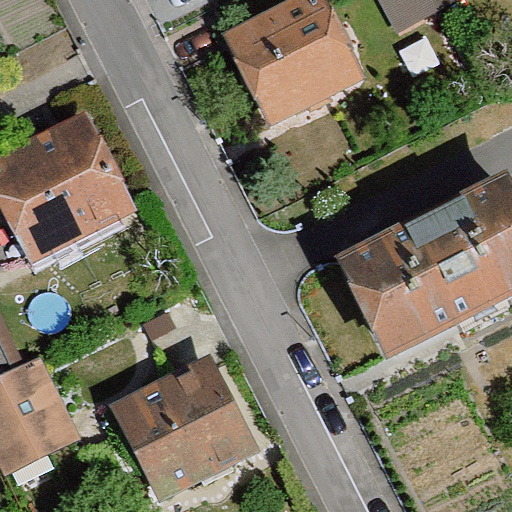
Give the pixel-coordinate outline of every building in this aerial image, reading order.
[(295,0),(225,34),(269,125),(362,81),(323,0),(295,0)] [(435,11),(429,0),(378,0),(395,32),(435,11)] [(429,0),(435,11),(457,0),(429,0)] [(0,205),(27,263),(133,212),(86,116),(9,152),(0,156),(0,205)] [(338,264),(387,362),(511,299),(511,191),(505,177),(336,261),(338,264)] [(0,318),(0,468),(4,477),(76,441),(36,360),(24,366),(0,318)] [(108,410),(156,503),(256,452),(209,359),(108,410)]
